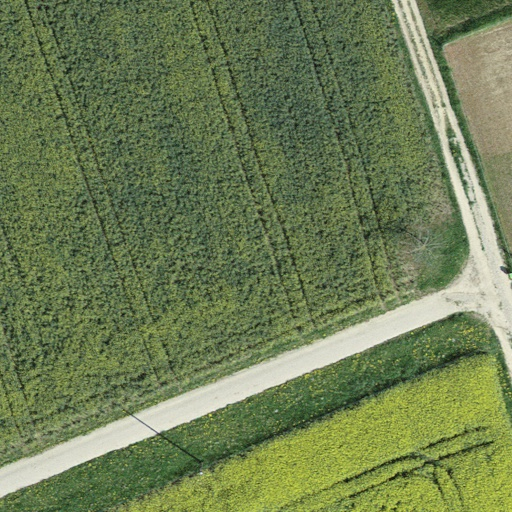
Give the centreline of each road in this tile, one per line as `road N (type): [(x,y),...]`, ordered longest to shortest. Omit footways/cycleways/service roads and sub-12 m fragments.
road 1 (track): [(493,279),(0,478)]
road 2 (track): [(403,0),(511,346)]
